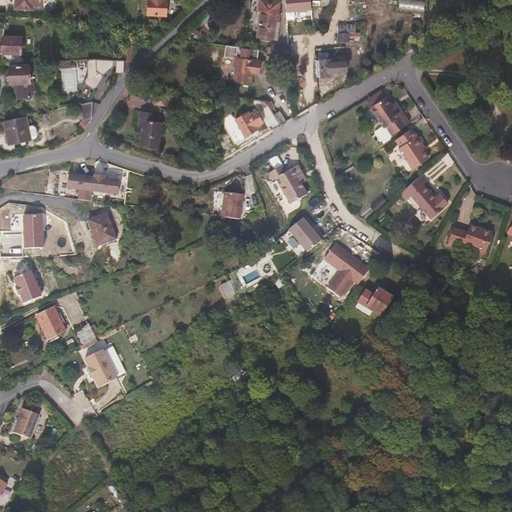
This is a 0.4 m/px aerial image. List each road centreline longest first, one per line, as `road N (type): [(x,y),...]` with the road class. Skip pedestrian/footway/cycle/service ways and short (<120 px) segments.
road 1 (residential): [(81,150),(203,179),(396,68),(454,154),(476,176),(501,181)]
road 2 (residential): [(206,0),(122,82),(81,150)]
road 3 (track): [(402,255),(341,216),(305,123)]
